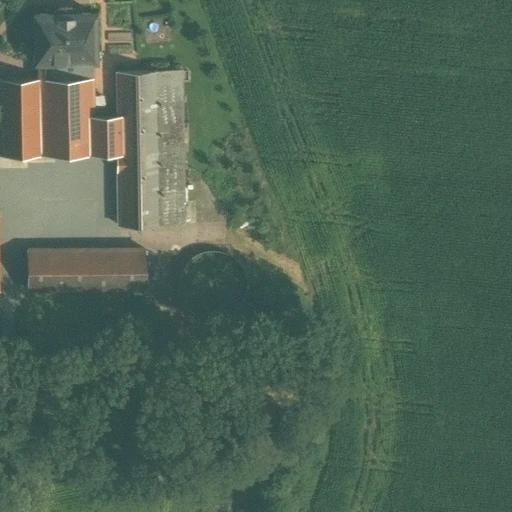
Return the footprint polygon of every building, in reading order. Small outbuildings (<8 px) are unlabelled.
[(75,10),(67,4),(58,4),(50,10),(33,10),(33,58),(36,58),(38,58),(93,58),(94,58),(94,10),(75,10)] [(38,58),(36,58),(36,77),(0,77),(0,152),(94,151),(93,113),(93,58),(38,58)] [(182,68),(118,69),(119,113),(119,152),(119,223),(183,222),(182,68)] [(119,113),(93,113),(94,151),(119,152),(119,113)] [(243,201),(221,170),(203,182),(225,215),(243,201)] [(201,318),(213,319),(226,316),(237,308),(244,297),(247,283),(244,270),(236,258),(225,251),(211,248),(200,250),(190,255),(182,263),(177,273),(175,284),(177,295),(182,305),(191,313),(201,318)] [(144,249),(28,250),(28,290),(144,289),(144,249)]
